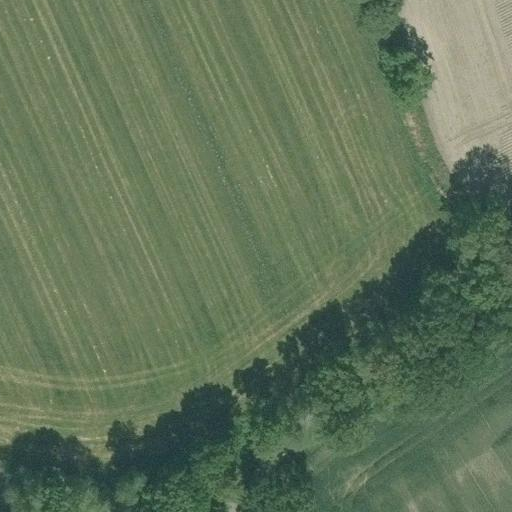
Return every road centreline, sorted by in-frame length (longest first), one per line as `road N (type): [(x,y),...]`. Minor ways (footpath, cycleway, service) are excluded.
road 1 (unclassified): [(511,281),(331,398),(262,471),(254,511)]
road 2 (unclassified): [(0,487),(156,511)]
